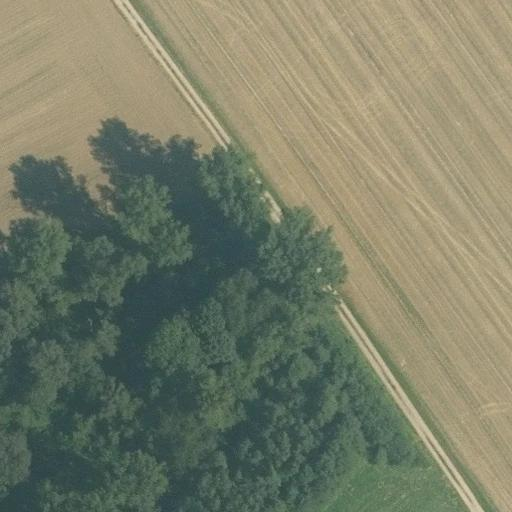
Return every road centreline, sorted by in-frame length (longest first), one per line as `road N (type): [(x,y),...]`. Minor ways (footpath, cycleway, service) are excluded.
road 1 (track): [(296,259),(115,0)]
road 2 (track): [(474,511),(296,259)]
